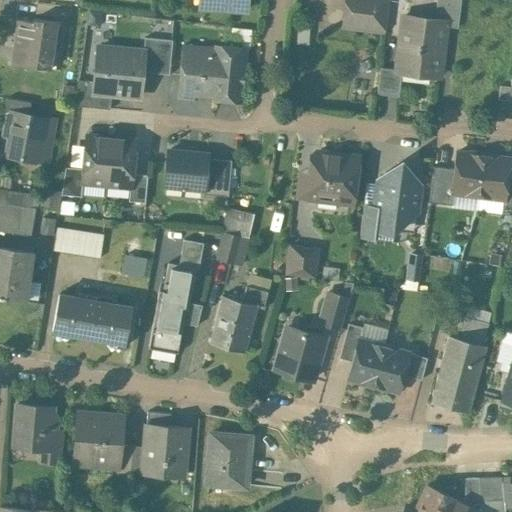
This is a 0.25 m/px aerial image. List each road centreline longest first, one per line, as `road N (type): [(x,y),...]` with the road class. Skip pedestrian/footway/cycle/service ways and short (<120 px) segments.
road 1 (residential): [(348,445),(282,412),(0,365)]
road 2 (residential): [(511,131),(460,123),(415,135),(268,122)]
road 3 (residential): [(85,115),(244,128),(268,122)]
road 4 (residential): [(511,444),(348,445)]
road 5 (residential): [(268,122),(278,0)]
